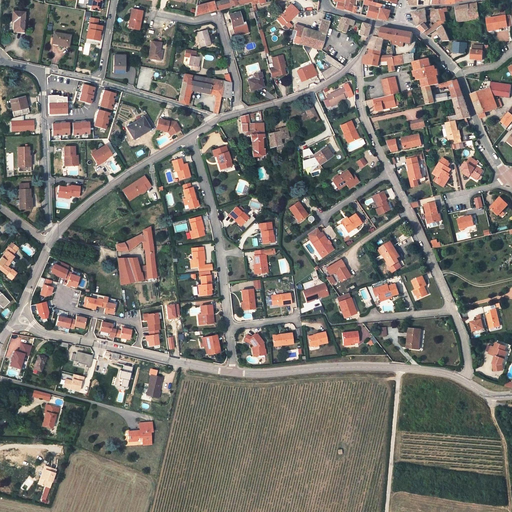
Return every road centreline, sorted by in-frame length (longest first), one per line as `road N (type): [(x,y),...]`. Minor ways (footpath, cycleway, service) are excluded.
road 1 (residential): [(193,136),(220,237),(229,327)]
road 2 (unclassified): [(193,136),(93,201),(52,239)]
road 3 (residential): [(233,371),(400,368)]
road 4 (residential): [(154,15),(216,16),(237,85),(237,116)]
road 5 (residential): [(453,312),(389,172)]
road 6 (unclassified): [(385,511),(400,368)]
road 7 (unclassified): [(355,64),(305,94),(237,116)]
road 8 (residential): [(215,124),(101,83)]
